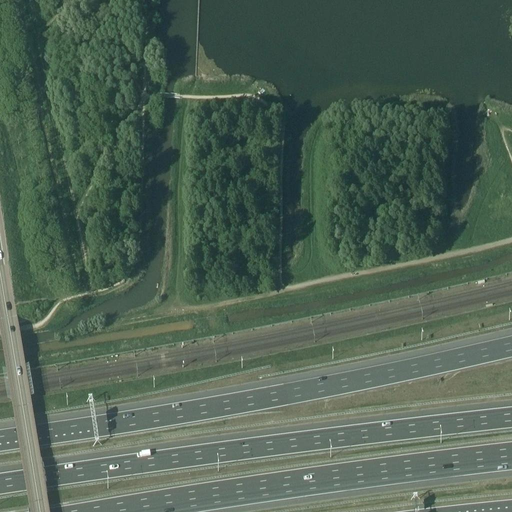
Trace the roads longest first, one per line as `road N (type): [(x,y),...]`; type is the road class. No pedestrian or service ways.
road 1 (motorway): [(511,347),(0,438)]
road 2 (motorway): [(511,411),(0,482)]
road 3 (motorway): [(109,511),(511,458)]
road 4 (track): [(511,238),(178,307)]
road 5 (tertiary): [(39,511),(0,279)]
